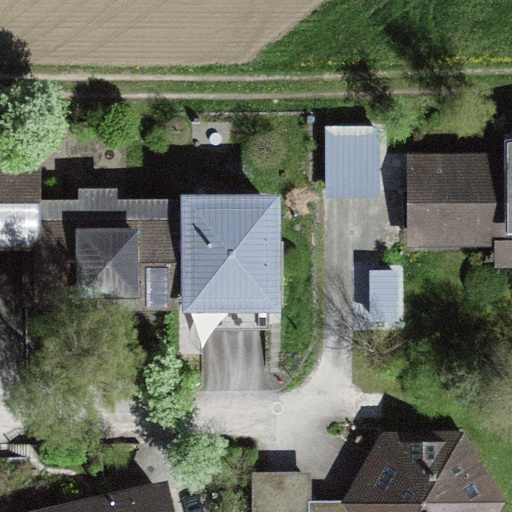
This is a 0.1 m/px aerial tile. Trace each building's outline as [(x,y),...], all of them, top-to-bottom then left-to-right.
[(324,199),(378,201),(379,132),(326,131),(324,199)] [(511,134),(496,139),(498,154),(408,153),(408,243),(511,242),(511,134)] [(0,240),(27,241),(29,146),(0,145),(0,240)] [(268,306),(266,190),(178,191),(180,307),(268,306)] [(162,197),(42,200),(45,306),(165,303),(162,197)] [(489,511),(495,501),(460,440),(387,441),(353,501),(358,511),(489,511)] [(358,511),(353,501),(309,502),(309,481),(253,482),(253,511),(358,511)] [(77,511),(165,511),(161,493),(77,511)]
